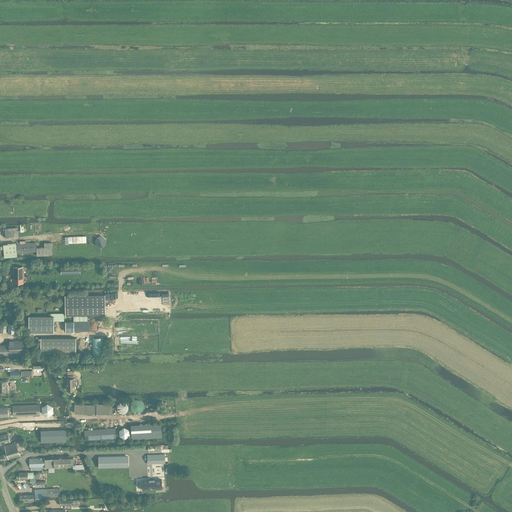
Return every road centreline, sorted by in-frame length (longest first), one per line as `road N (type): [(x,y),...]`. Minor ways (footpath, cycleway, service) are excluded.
road 1 (track): [(473,511),(385,459),(138,451)]
road 2 (track): [(183,388),(180,414),(72,417)]
road 3 (track): [(120,287),(104,332),(21,336)]
